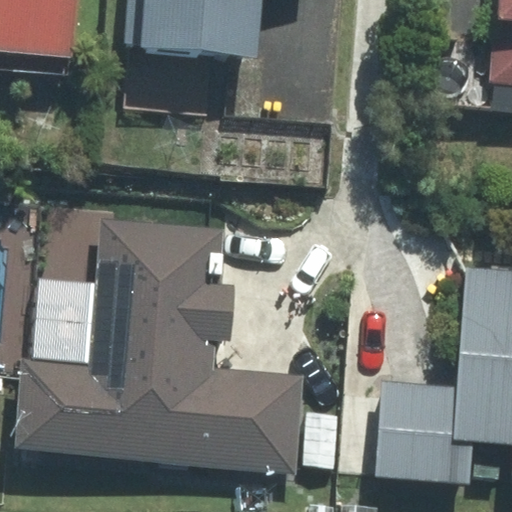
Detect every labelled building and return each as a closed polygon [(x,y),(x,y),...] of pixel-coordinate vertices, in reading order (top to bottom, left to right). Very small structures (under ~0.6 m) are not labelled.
[(0,0),(0,67),(49,73),(56,0),(0,0)] [(119,0),(115,67),(243,76),(247,9),(207,6),(207,0),(119,0)] [(511,0),(477,0),(474,34),(511,37),(511,0)] [(214,348),(218,287),(207,286),(211,225),(83,217),(73,367),(0,362),(0,461),(286,481),(293,382),(198,376),(200,347),(214,348)] [(366,383),(360,490),(457,495),(460,450),(495,452),(494,484),(511,484),(511,253),(448,250),(440,388),(366,383)]
